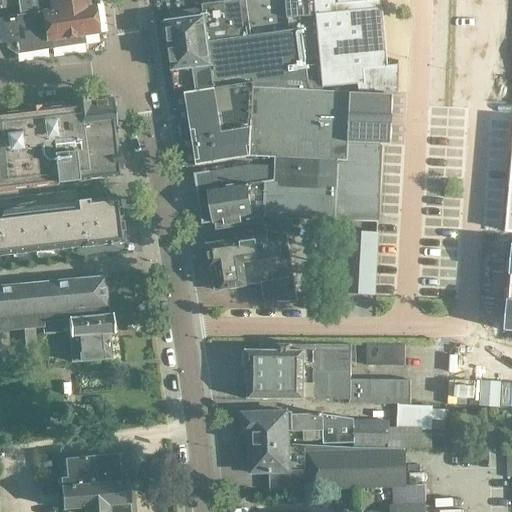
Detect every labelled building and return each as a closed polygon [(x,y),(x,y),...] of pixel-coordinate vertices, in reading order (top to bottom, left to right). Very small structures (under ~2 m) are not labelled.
[(91,0),(0,0),(0,9),(0,10),(19,8),(20,16),(92,5),(91,0)] [(315,0),(286,0),(288,17),(317,14),(315,0)] [(315,0),(317,14),(371,9),(370,1),(375,0),(315,0)] [(359,90),(359,91),(399,92),(400,60),(399,60),(399,64),(388,65),(382,7),(381,8),(380,0),(375,0),(370,1),(371,9),(317,14),(324,89),(359,90)] [(176,89),(243,79),(244,84),(253,82),(253,88),(269,89),(310,90),(302,29),(231,38),(229,26),(232,26),(228,1),(202,4),(202,5),(204,5),(204,9),(169,14),(170,21),(166,22),(176,89)] [(96,34),(92,5),(20,16),(0,18),(0,44),(13,54),(83,44),(82,36),(96,34)] [(352,92),(352,91),(310,90),(269,89),(253,88),(253,82),(244,84),(185,93),(196,167),(255,157),(276,158),(276,166),(275,180),(281,220),(378,223),(382,144),(349,142),(352,92)] [(392,144),(394,94),(384,94),(352,92),(349,142),(382,144),(392,144)] [(0,113),(0,191),(56,185),(119,177),(120,177),(120,172),(117,148),(115,131),(111,101),(67,106),(41,109),(24,111),(0,113)] [(194,175),(197,192),(248,184),(275,180),(276,166),(256,165),(194,175)] [(214,225),(215,231),(264,223),(264,220),(281,220),(275,180),(248,184),(197,192),(202,224),(213,222),(213,225),(214,225)] [(9,196),(0,195),(0,208),(8,209),(9,196)] [(0,261),(123,248),(118,198),(114,199),(0,214),(0,261)] [(429,251),(457,251),(457,229),(430,229),(429,251)] [(375,296),(378,234),(347,232),(343,294),(375,296)] [(266,238),(238,242),(238,241),(208,245),(211,267),(213,267),(216,290),(221,290),(263,284),(265,301),(264,301),(264,302),(298,302),(298,301),(297,301),(294,278),(293,278),(287,236),(267,239),(266,238)] [(19,287),(19,289),(26,355),(35,354),(33,332),(43,331),(42,325),(111,319),(111,317),(106,317),(103,280),(19,287)] [(0,360),(1,360),(0,351),(0,334),(12,334),(14,356),(26,355),(19,289),(0,290),(0,360)] [(113,336),(111,319),(42,325),(43,331),(44,337),(61,336),(69,331),(73,366),(111,362),(108,337),(113,336)] [(411,381),(351,381),(351,346),(290,345),(290,344),(278,344),(278,345),(259,345),(259,351),(245,351),(245,368),(247,368),(247,401),(306,401),(306,399),(351,400),(351,403),(411,404),(411,381)] [(367,367),(405,367),(405,346),(367,346),(367,367)] [(236,435),(248,435),(287,434),(287,431),(303,431),(303,441),(321,441),(323,439),(323,445),(353,444),(354,449),(367,449),(404,450),(404,449),(444,449),(444,438),(431,438),(431,434),(421,434),(421,431),(431,431),(431,429),(444,429),(446,411),(432,411),(432,407),(397,406),(397,429),(389,428),(389,422),(353,422),(353,420),(321,415),(291,416),(291,413),(242,414),(242,412),(235,412),(236,435)] [(65,422),(77,421),(76,407),(63,408),(65,422)] [(287,446),(287,434),(248,435),(248,446),(264,446),(287,446)] [(367,449),(354,449),(336,448),(299,446),(291,446),(287,446),(264,446),(248,446),(248,476),(269,475),(269,492),(391,488),(406,487),(404,450),(367,449)] [(122,456),(63,461),(65,479),(59,480),(60,493),(125,487),(122,456)] [(425,476),(425,486),(447,486),(447,476),(425,476)] [(425,486),(406,487),(391,488),(392,506),(389,506),(389,511),(425,511),(425,504),(425,486)] [(127,511),(125,487),(60,493),(62,511),(84,509),(84,511),(127,511)] [(427,489),(426,499),(450,499),(450,489),(427,489)]
